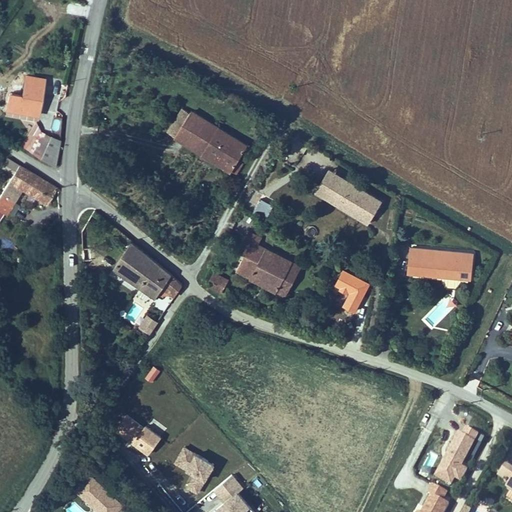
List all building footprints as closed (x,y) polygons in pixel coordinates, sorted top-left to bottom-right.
[(14,103),(13,117),(45,120),(49,84),(31,81),(28,104),(14,103)] [(182,139),(207,155),(221,131),(196,116),(182,139)] [(207,155),(246,179),(256,162),(251,159),(255,153),(221,131),(207,155)] [(47,139),(37,157),(64,174),(64,168),(65,161),(65,155),(65,150),(47,139)] [(383,198),(330,167),(316,190),(369,221),(383,198)] [(63,194),(25,169),(1,209),(12,216),(27,191),(54,208),(63,194)] [(275,204),(254,190),(246,202),(266,216),(275,204)] [(242,269),(254,277),(269,252),(265,250),(269,243),(253,233),(242,251),(250,255),(242,269)] [(186,285),(129,245),(115,267),(155,295),(162,285),(177,296),(186,285)] [(482,280),(484,255),(423,248),(420,273),(482,280)] [(269,252),(254,277),(274,289),(289,264),(269,252)] [(289,264),(274,289),(286,297),(301,272),(289,264)] [(236,281),(218,269),(214,281),(230,291),(236,281)] [(432,329),(456,304),(446,294),(421,319),(432,329)] [(158,320),(147,313),(139,325),(150,332),(158,320)] [(162,370),(154,365),(145,378),(153,384),(162,370)] [(144,425),(125,411),(113,427),(148,452),(161,435),(146,423),(144,425)] [(478,434),(466,427),(463,433),(459,431),(436,476),(454,484),(457,478),(463,481),(470,468),(463,464),(478,434)] [(216,462),(184,444),(175,462),(193,471),(185,486),(199,493),(216,462)] [(114,511),(124,502),(89,471),(75,487),(102,511),(114,511)] [(232,472),(212,489),(222,501),(209,511),(257,511),(258,511),(239,489),(243,485),(232,472)] [(448,491),(432,483),(428,491),(432,493),(422,510),(419,508),(416,511),(445,511),(450,503),(443,499),(448,491)]
